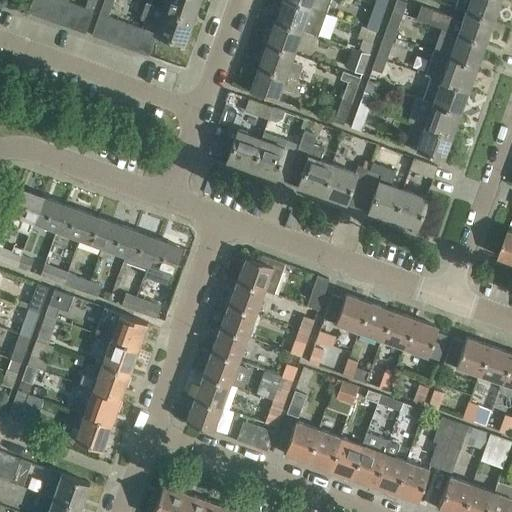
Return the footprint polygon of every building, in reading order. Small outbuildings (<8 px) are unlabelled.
[(32,0),(28,11),(41,16),(46,0),(32,0)] [(46,0),(41,16),(53,20),(59,0),(46,0)] [(59,0),(53,20),(64,24),(72,1),(68,0),(59,0)] [(86,0),(84,6),(93,9),(96,0),(86,0)] [(103,0),(100,11),(113,16),(116,17),(120,4),(118,0),(103,0)] [(197,0),(150,0),(149,3),(191,18),(197,0)] [(282,0),(276,20),(315,34),(318,35),(326,11),(294,0),(282,0)] [(294,0),(326,11),(330,0),(294,0)] [(405,0),(395,0),(393,9),(403,13),(407,1),(405,0)] [(457,0),(455,6),(466,9),(492,19),(498,0),(457,0)] [(64,24),(76,28),(84,6),(72,1),(64,24)] [(147,28),(157,32),(183,41),(191,18),(149,3),(146,2),(140,16),(144,18),(141,26),(147,28)] [(375,3),(367,26),(376,30),(385,6),(375,3)] [(442,26),(442,27),(483,42),(492,19),(466,9),(462,21),(452,18),(453,16),(421,4),(417,17),(442,26)] [(76,28),(85,31),(93,9),(84,6),(76,28)] [(393,9),(384,32),(395,36),(403,13),(393,9)] [(92,34),(105,39),(113,16),(100,11),(92,34)] [(105,39),(117,43),(125,20),(116,17),(113,16),(105,39)] [(117,43),(128,47),(136,24),(125,20),(117,43)] [(276,20),(267,43),(293,52),(296,44),(309,49),(315,34),(276,20)] [(128,47),(139,51),(147,28),(141,26),(136,24),(128,47)] [(352,46),(352,47),(370,53),(371,52),(369,52),(373,41),(372,41),(376,30),(367,26),(362,24),(357,36),(363,39),(359,49),(352,46)] [(442,27),(434,50),(475,64),(483,42),(442,27)] [(139,51),(149,54),(157,32),(147,28),(139,51)] [(384,32),(376,55),(387,59),(395,36),(384,32)] [(267,43),(259,66),(297,79),(303,63),(291,59),(293,52),(267,43)] [(370,53),(352,47),(345,65),(363,72),(370,53)] [(431,75),(467,88),(475,64),(434,50),(425,73),(431,75)] [(387,59),(376,55),(372,67),(382,71),(387,59)] [(297,79),(259,66),(252,87),(250,87),(249,89),(277,98),(281,86),(293,91),(297,79)] [(348,80),(342,95),(352,99),(361,76),(343,69),(340,78),(348,80)] [(417,95),(417,97),(458,111),(467,88),(431,75),(427,86),(431,88),(427,99),(417,95)] [(368,78),(360,102),(370,105),(378,82),(368,78)] [(352,99),(342,95),(333,119),(343,123),(352,99)] [(245,109),(269,117),(270,114),(273,106),(249,97),(245,109)] [(409,119),(425,125),(450,134),(458,111),(417,97),(409,119)] [(370,105),(360,102),(351,126),(361,129),(370,105)] [(450,134),(425,125),(416,148),(443,158),(444,156),(442,155),(450,134)] [(298,184),(322,193),(332,162),(320,158),(324,146),(313,142),(316,132),(304,128),(299,143),(291,167),(302,171),(298,184)] [(227,159),(250,167),(261,137),(237,129),(227,159)] [(279,163),(291,167),(299,143),(264,130),(261,137),(250,167),(275,176),(279,163)] [(409,168),(433,176),(438,164),(414,156),(409,168)] [(350,188),(362,192),(372,161),(366,158),(363,166),(358,164),(356,170),(332,162),(322,193),(345,201),(350,188)] [(368,209),(393,218),(404,188),(391,183),(396,169),(372,161),(362,192),(373,196),(368,209)] [(29,232),(32,224),(43,195),(20,186),(6,223),(29,232)] [(404,188),(393,218),(416,226),(427,196),(404,188)] [(55,227),(57,228),(66,203),(43,195),(32,224),(53,232),(55,227)] [(57,228),(80,237),(89,211),(66,203),(57,228)] [(80,237),(103,245),(112,220),(89,211),(80,237)] [(103,245),(126,253),(135,228),(112,220),(103,245)] [(124,259),(147,267),(158,237),(135,228),(126,253),(124,259)] [(499,255),(511,259),(511,229),(509,229),(499,255)] [(158,237),(147,267),(144,274),(168,283),(182,245),(158,237)] [(0,258),(18,265),(22,254),(0,245),(0,258)] [(75,286),(87,290),(91,279),(81,275),(89,253),(78,249),(70,271),(68,271),(64,282),(72,285),(76,274),(79,275),(75,286)] [(237,278),(265,288),(274,292),(285,261),(262,253),(260,259),(246,254),(237,278)] [(22,254),(18,265),(29,269),(33,258),(22,254)] [(41,273),(64,282),(68,271),(45,262),(41,273)] [(318,273),(307,304),(318,308),(329,277),(318,273)] [(237,278),(229,302),(256,312),(265,288),(237,278)] [(91,279),(87,290),(98,294),(102,283),(91,279)] [(54,287),(45,313),(57,317),(57,316),(56,316),(65,291),(54,287)] [(137,296),(133,307),(156,316),(160,304),(143,298),(146,290),(140,288),(137,296)] [(28,307),(39,311),(45,295),(34,291),(28,307)] [(121,303),(133,307),(137,296),(125,292),(121,303)] [(324,318),(358,330),(369,300),(346,292),(344,296),(333,292),(324,318)] [(380,338),(381,338),(392,308),(369,300),(358,330),(360,331),(359,334),(369,338),(370,334),(373,335),(372,338),(379,340),(380,338)] [(229,302),(220,326),(247,336),(256,312),(229,302)] [(381,338),(404,347),(415,317),(392,308),(381,338)] [(95,331),(111,336),(138,346),(147,321),(120,311),(116,323),(100,317),(95,331)] [(45,313),(35,339),(53,345),(53,344),(47,342),(57,317),(45,313)] [(303,314),(299,327),(310,331),(315,318),(303,314)] [(25,316),(19,333),(30,337),(36,320),(25,316)] [(415,317),(404,347),(438,359),(447,334),(436,329),(438,325),(415,317)] [(220,326),(212,349),(239,359),(247,336),(220,326)] [(310,331),(299,327),(290,351),(302,355),(310,331)] [(316,338),(333,344),(336,334),(319,328),(316,338)] [(11,357),(11,358),(21,362),(30,337),(19,333),(10,357),(11,357)] [(444,360),(479,372),(489,343),(466,335),(464,340),(453,336),(444,360)] [(111,336),(102,363),(129,372),(138,346),(111,336)] [(344,337),(341,346),(350,350),(354,340),(344,337)] [(35,339),(27,364),(37,368),(38,366),(45,369),(53,345),(35,339)] [(479,372),(502,380),(511,351),(489,343),(479,372)] [(308,361),(318,364),(324,347),(314,344),(308,361)] [(212,349),(203,373),(230,383),(239,359),(212,349)] [(511,351),(502,380),(511,384),(511,351)] [(342,373),(353,376),(358,360),(348,356),(342,373)] [(21,362),(11,358),(8,367),(7,367),(4,375),(0,373),(0,381),(12,386),(21,362)] [(286,361),(282,374),(292,378),(297,365),(286,361)] [(93,387),(93,388),(120,397),(129,372),(102,363),(97,377),(83,372),(80,382),(93,387)] [(37,368),(27,364),(22,378),(32,382),(37,368)] [(385,369),(379,386),(389,389),(395,373),(385,369)] [(261,394),(273,398),(284,402),(292,378),(282,374),(270,370),(261,394)] [(203,373),(194,397),(221,407),(230,383),(203,373)] [(336,396),(352,401),(358,384),(342,378),(336,396)] [(413,398),(423,402),(429,385),(419,382),(413,398)] [(429,404),(438,407),(444,390),(434,387),(429,404)] [(9,414),(30,421),(39,396),(18,388),(9,414)] [(93,388),(84,413),(111,423),(116,408),(119,410),(123,400),(119,399),(120,397),(93,388)] [(287,411),(298,415),(306,392),(295,388),(287,411)] [(366,396),(378,401),(381,392),(369,388),(366,396)] [(378,401),(400,409),(403,400),(381,392),(378,401)] [(0,410),(3,412),(8,397),(0,393),(0,410)] [(221,407),(194,397),(186,420),(212,429),(219,410),(220,411),(221,407)] [(284,402),(273,398),(265,420),(276,424),(284,402)] [(463,416),(473,420),(479,403),(469,399),(463,416)] [(400,409),(421,416),(423,408),(403,400),(400,409)] [(511,414),(505,412),(499,429),(509,432),(511,424),(511,414)] [(111,423),(84,413),(75,438),(102,448),(111,423)] [(429,462),(441,466),(458,420),(442,414),(433,438),(437,440),(429,462)] [(237,438),(267,449),(274,430),(244,419),(237,438)] [(458,420),(441,466),(452,470),(469,424),(458,420)] [(284,451),(308,460),(319,429),(295,421),(284,451)] [(308,460),(330,468),(341,437),(319,429),(308,460)] [(351,475),(373,483),(384,453),(383,452),(376,450),(381,436),(366,430),(361,444),(362,445),(351,475)] [(330,468),(351,475),(362,445),(361,444),(341,437),(330,468)] [(373,483),(395,491),(406,461),(393,456),(398,443),(388,439),(383,452),(384,453),(373,483)] [(0,475),(9,452),(0,448),(0,475)] [(9,452),(0,475),(0,476),(11,481),(14,473),(23,476),(29,459),(9,452)] [(406,461),(395,491),(417,499),(428,468),(406,461)] [(62,472),(54,495),(53,496),(81,506),(89,481),(62,472)] [(438,507),(453,511),(462,511),(472,484),(449,476),(438,507)] [(494,492),(487,511),(511,511),(511,510),(511,484),(499,480),(494,492)] [(179,511),(187,491),(163,483),(152,511),(179,511)] [(472,484),(462,511),(487,511),(494,492),(472,484)] [(49,507),(47,511),(78,511),(81,506),(53,496),(40,491),(36,502),(49,507)] [(187,491),(179,511),(202,511),(207,499),(187,491)] [(202,511),(228,511),(230,507),(207,499),(202,511)]
